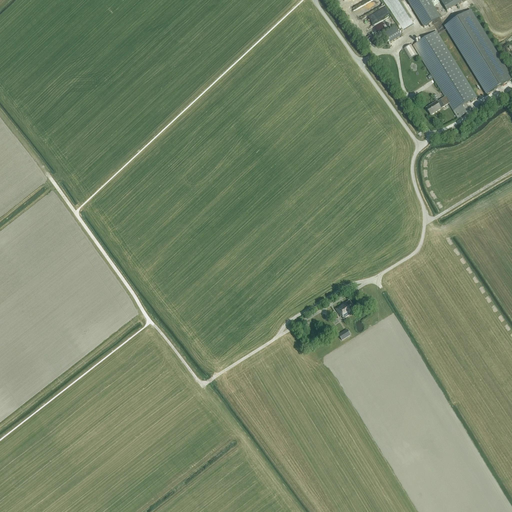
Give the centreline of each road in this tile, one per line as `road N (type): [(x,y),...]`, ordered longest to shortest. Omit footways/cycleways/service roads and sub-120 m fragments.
road 1 (unclassified): [(375,278),(422,239),(424,211),(412,174),(420,147),(315,0)]
road 2 (track): [(149,320),(202,386),(322,310)]
road 3 (track): [(75,212),(149,320)]
